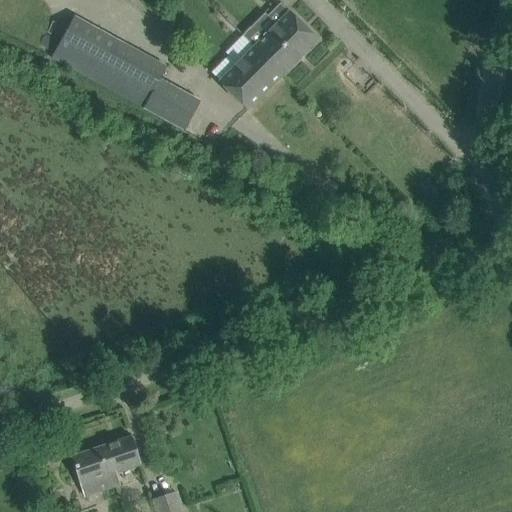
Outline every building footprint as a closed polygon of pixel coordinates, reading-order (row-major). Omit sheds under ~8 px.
[(245,112),(317,40),(289,12),(217,84),(245,112)] [(166,67),(74,17),(51,58),(184,130),(199,102),(159,80),(166,67)] [(205,49),(217,60),(242,33),(230,22),(205,49)] [(71,456),(85,497),(119,485),(115,473),(140,465),(130,436),(71,456)] [(156,511),(181,511),(176,493),(153,501),(156,511)]
